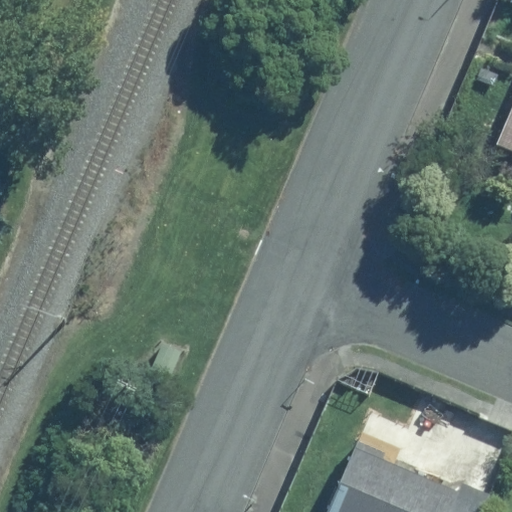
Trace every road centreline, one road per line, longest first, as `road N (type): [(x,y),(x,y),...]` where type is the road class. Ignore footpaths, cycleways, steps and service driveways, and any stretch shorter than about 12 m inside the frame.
road 1 (unclassified): [(419,0),(302,273)]
road 2 (unclassified): [(302,273),(199,511)]
road 3 (residential): [(302,273),(511,363)]
